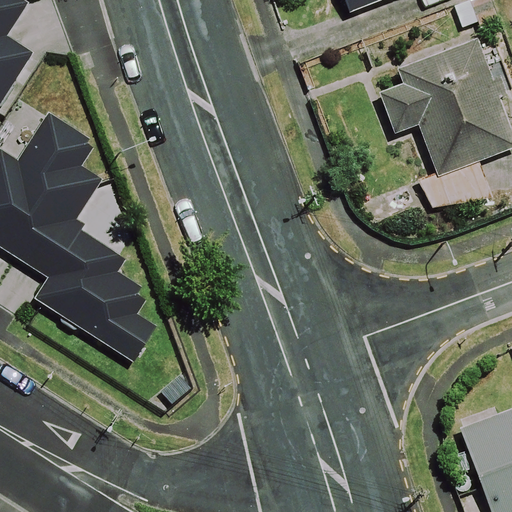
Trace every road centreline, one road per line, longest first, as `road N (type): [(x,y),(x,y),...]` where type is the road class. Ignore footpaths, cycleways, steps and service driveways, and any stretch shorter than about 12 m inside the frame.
road 1 (tertiary): [(296,360),(166,0)]
road 2 (residential): [(296,360),(511,283)]
road 3 (residential): [(0,424),(152,511)]
road 4 (tertiary): [(345,511),(296,360)]
